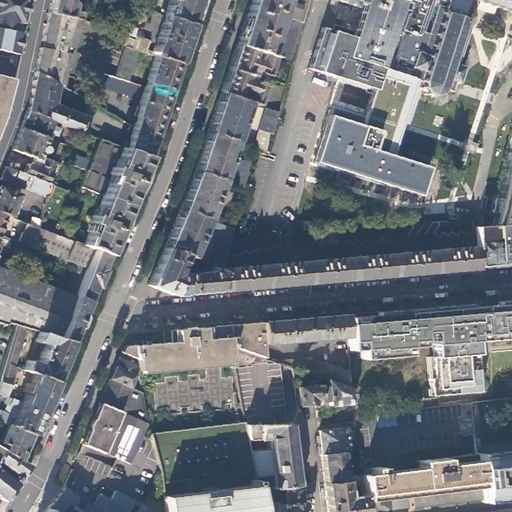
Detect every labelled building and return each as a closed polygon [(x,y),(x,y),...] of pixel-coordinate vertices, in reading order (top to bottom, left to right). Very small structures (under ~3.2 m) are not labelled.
[(25,14),(27,0),(0,0),(0,50),(16,54),(21,33),(15,31),(17,22),(23,23),(25,14)] [(72,4),(67,0),(50,0),(50,3),(48,12),(76,19),(77,12),(70,10),(72,4)] [(138,0),(137,8),(148,11),(151,0),(138,0)] [(168,0),(163,16),(189,25),(196,0),(168,0)] [(291,59),(307,0),(249,0),(235,44),(263,54),(275,17),(282,19),(286,30),(278,56),(291,59)] [(320,29),(307,69),(373,90),(365,114),(375,117),(382,130),(395,124),(406,127),(410,116),(422,109),(416,97),(420,87),(420,86),(419,81),(412,78),(412,80),(410,79),(411,78),(410,78),(410,77),(411,77),(414,69),(411,68),(411,69),(409,68),(409,67),(408,67),(409,65),(410,66),(414,53),(413,53),(414,51),(415,51),(416,50),(417,50),(416,52),(421,53),(424,43),(423,43),(424,41),(424,42),(427,34),(422,32),(403,26),(389,69),(380,67),(401,0),(332,0),(354,7),(355,4),(362,6),(353,33),(332,26),(330,32),(320,29)] [(401,0),(411,3),(403,26),(422,32),(431,3),(435,4),(436,5),(437,3),(439,4),(438,5),(444,7),(446,0),(401,0)] [(469,0),(474,0),(511,12),(511,0),(446,0),(444,7),(438,5),(439,4),(437,3),(436,5),(435,4),(435,6),(436,6),(434,11),(433,10),(433,11),(434,12),(431,21),(430,21),(430,23),(428,31),(427,30),(427,32),(427,34),(424,42),(424,41),(423,43),(424,43),(421,53),(416,52),(417,50),(416,50),(415,51),(414,51),(413,53),(414,53),(410,66),(409,65),(408,67),(409,67),(409,68),(411,69),(411,68),(414,69),(411,77),(410,77),(410,78),(411,78),(410,79),(412,80),(412,78),(419,81),(420,86),(420,87),(421,88),(424,92),(423,93),(425,94),(426,93),(430,94),(430,96),(432,96),(432,95),(436,93),(437,94),(438,93),(441,88),(449,91),(448,92),(451,92),(451,91),(453,92),(453,90),(452,90),(454,81),(457,82),(456,84),(458,84),(458,82),(468,93),(472,90),(475,95),(480,93),(482,97),(487,95),(494,73),(491,69),(487,71),(482,61),(461,54),(464,44),(465,45),(466,43),(465,42),(467,35),(468,35),(469,33),(468,33),(471,24),(472,24),(472,23),(471,22),(473,18),(474,16),(465,14),(469,0)] [(151,12),(148,11),(137,8),(136,21),(135,24),(149,18),(151,12)] [(76,19),(48,12),(41,41),(43,41),(42,48),(40,47),(34,71),(59,85),(61,86),(65,68),(68,69),(71,54),(69,54),(70,48),(73,48),(79,19),(76,19)] [(176,63),(189,25),(163,16),(152,52),(145,50),(148,40),(133,36),(133,40),(131,49),(137,51),(154,56),(176,63)] [(135,24),(136,21),(118,18),(117,25),(134,30),(135,24)] [(134,30),(117,25),(116,33),(133,40),(133,36),(134,30)] [(263,54),(235,44),(227,69),(250,76),(252,71),(263,75),(270,56),(263,54)] [(127,81),(137,51),(131,49),(124,46),(114,76),(115,77),(127,81)] [(166,94),(176,63),(154,56),(144,86),(166,94)] [(0,75),(11,79),(13,73),(14,66),(9,63),(0,60),(0,75)] [(250,76),(227,69),(219,92),(245,101),(254,104),(260,85),(248,81),(250,76)] [(59,85),(34,71),(32,83),(28,101),(26,110),(56,122),(88,134),(93,122),(83,119),(84,116),(52,104),(55,89),(57,90),(59,85)] [(115,77),(114,76),(102,72),(98,85),(111,90),(115,77)] [(12,79),(11,79),(0,75),(0,120),(2,115),(5,105),(12,79)] [(154,131),(166,94),(144,86),(127,81),(115,77),(111,90),(134,98),(136,92),(141,94),(134,116),(136,116),(134,123),(154,131)] [(264,108),(277,112),(283,87),(270,83),(263,107),(264,108)] [(71,101),(75,94),(63,87),(59,94),(71,101)] [(245,101),(219,92),(206,131),(232,140),(245,101)] [(264,108),(253,144),(264,151),(269,134),(271,134),(277,112),(264,108)] [(56,122),(26,110),(22,120),(19,128),(49,139),(51,134),(54,126),(56,122)] [(511,263),(511,120),(497,185),(494,200),(491,212),(496,214),(493,225),(488,225),(470,226),(471,234),(472,247),(473,246),(475,266),(511,263)] [(146,156),(154,131),(134,123),(128,140),(124,139),(122,147),(146,156)] [(47,146),(49,139),(19,128),(15,139),(11,149),(32,157),(32,156),(42,159),(44,154),(45,154),(46,154),(47,154),(48,154),(48,153),(49,152),(49,151),(50,151),(50,149),(49,149),(49,148),(49,147),(48,147),(47,146)] [(219,179),(232,140),(206,131),(193,170),(219,179)] [(122,147),(98,138),(79,186),(101,195),(93,216),(90,215),(88,221),(90,222),(82,244),(96,249),(106,253),(146,156),(122,147)] [(76,155),(73,165),(86,169),(89,159),(76,155)] [(50,170),(54,162),(42,159),(32,156),(32,157),(30,164),(26,163),(23,174),(45,182),(49,174),(50,174),(51,171),(50,170)] [(233,184),(242,187),(248,162),(239,159),(233,184)] [(23,174),(4,167),(2,173),(0,177),(0,179),(43,197),(49,196),(53,185),(45,182),(23,174)] [(204,218),(219,179),(193,170),(179,208),(204,218)] [(497,185),(486,182),(482,198),(494,200),(497,185)] [(0,211),(7,215),(10,216),(18,194),(0,186),(0,211)] [(189,257),(204,218),(179,208),(163,246),(181,254),(187,256),(189,257)] [(29,223),(37,226),(40,220),(31,217),(29,223)] [(464,235),(471,234),(470,226),(470,218),(323,231),(323,235),(318,243),(325,247),(327,242),(333,246),(336,242),(342,245),(345,241),(351,244),(354,240),(359,243),(363,239),(368,242),(371,238),(377,242),(380,237),(385,241),(389,237),(394,240),(397,236),(403,240),(406,235),(412,239),(415,235),(420,238),(423,234),(429,237),(433,233),(438,236),(441,232),(447,236),(450,231),(455,235),(458,231),(464,235)] [(222,271),(223,268),(226,255),(229,239),(232,228),(226,226),(209,220),(205,232),(217,237),(209,266),(211,266),(222,271)] [(96,249),(82,244),(73,241),(31,225),(24,243),(66,261),(70,262),(79,266),(87,269),(96,249)] [(279,245),(278,235),(237,238),(229,239),(226,255),(239,254),(244,250),(247,253),(252,249),(256,252),(263,247),(279,245)] [(170,294),(219,290),(222,271),(211,266),(210,271),(175,274),(173,273),(181,254),(163,246),(147,284),(170,294)] [(219,290),(475,268),(475,266),(473,246),(472,247),(223,268),(222,271),(219,290)] [(86,300),(106,253),(96,249),(87,269),(85,276),(76,297),(86,300)] [(205,264),(189,257),(187,256),(185,262),(202,269),(205,264)] [(0,266),(0,321),(17,325),(26,327),(39,330),(59,336),(76,297),(68,293),(0,266)] [(85,276),(87,269),(79,266),(77,272),(85,276)] [(76,297),(85,276),(77,272),(68,293),(76,297)] [(70,340),(86,300),(76,297),(59,336),(70,340)] [(511,299),(344,314),(346,336),(348,350),(359,349),(360,359),(374,357),(374,352),(392,351),(393,356),(407,354),(406,346),(406,343),(420,341),(420,337),(430,336),(430,340),(431,342),(432,356),(429,356),(431,377),(428,378),(429,389),(434,388),(434,394),(473,391),(472,385),(477,384),(475,361),(473,361),(473,353),(474,353),(473,336),(490,334),(490,338),(511,336),(511,299)] [(346,336),(344,314),(252,323),(255,354),(265,358),(263,343),(346,336)] [(255,354),(252,323),(228,325),(210,326),(207,338),(229,345),(255,354)] [(14,366),(26,327),(17,325),(5,363),(14,366)] [(207,338),(210,326),(180,329),(167,330),(168,341),(153,342),(125,345),(121,347),(119,352),(134,358),(135,365),(136,369),(232,362),(229,345),(207,338)] [(53,381),(70,340),(59,336),(39,330),(35,339),(44,342),(45,346),(43,351),(41,351),(39,356),(40,358),(39,362),(36,363),(26,359),(22,370),(32,373),(53,381)] [(168,341),(167,330),(153,332),(153,342),(168,341)] [(324,379),(350,388),(351,388),(350,371),(311,357),(280,360),(280,363),(324,379)] [(141,392),(136,369),(135,365),(116,358),(108,379),(141,392)] [(16,367),(14,366),(5,363),(2,375),(12,379),(16,367)] [(40,411),(53,381),(32,373),(28,383),(25,382),(22,391),(24,392),(20,403),(40,411)] [(12,379),(2,375),(0,380),(0,394),(7,397),(12,379)] [(136,450),(147,428),(146,424),(147,423),(141,392),(108,379),(81,443),(115,458),(129,464),(136,450)] [(328,405),(352,402),(350,388),(324,379),(326,388),(319,388),(320,400),(320,401),(327,401),(328,405)] [(320,400),(319,388),(319,385),(296,386),(299,404),(314,403),(314,400),(320,400)] [(20,403),(7,397),(4,403),(7,404),(3,412),(0,410),(0,421),(5,424),(31,434),(40,411),(20,403)] [(244,424),(243,423),(148,433),(156,460),(159,469),(162,498),(163,511),(261,511),(260,504),(257,491),(256,487),(255,478),(254,476),(250,451),(247,439),(244,424)] [(20,459),(31,434),(5,424),(0,436),(0,446),(5,450),(20,459)] [(256,424),(244,424),(247,439),(256,440),(256,424)] [(296,467),(291,424),(256,424),(256,440),(266,439),(267,450),(250,451),(254,476),(271,474),(272,487),(271,487),(271,489),(277,488),(283,487),(299,485),(296,467)] [(348,451),(345,428),(316,431),(317,439),(319,454),(342,452),(348,451)] [(511,448),(475,453),(476,455),(481,498),(482,503),(482,499),(485,499),(498,497),(501,497),(504,498),(506,498),(509,498),(511,498),(511,497),(511,448)] [(0,497),(3,501),(30,466),(20,459),(5,450),(0,455),(0,497)] [(159,469),(156,460),(136,450),(129,464),(115,458),(102,484),(115,491),(141,504),(139,508),(136,511),(163,511),(162,498),(146,500),(143,498),(159,469)] [(342,452),(319,454),(321,469),(323,482),(345,479),(342,452)] [(481,498),(476,455),(417,461),(418,468),(390,471),(381,472),(380,468),(371,468),(371,474),(360,475),(361,486),(363,496),(363,499),(373,498),(392,496),(400,495),(411,494),(413,507),(443,503),(443,506),(446,505),(451,505),(451,502),(481,498)] [(100,463),(96,471),(105,476),(109,468),(100,463)] [(68,473),(63,486),(71,492),(77,477),(68,473)] [(361,486),(360,475),(360,474),(352,475),(352,480),(355,479),(356,486),(361,486)] [(265,477),(255,478),(256,487),(257,491),(266,490),(265,477)] [(364,511),(363,499),(363,496),(350,497),(347,496),(346,482),(348,482),(348,479),(345,479),(323,482),(327,511),(364,511)] [(302,511),(299,485),(283,487),(285,504),(272,505),(271,502),(260,504),(261,511),(302,511)] [(71,492),(63,486),(42,511),(100,511),(101,511),(91,505),(87,503),(81,511),(74,506),(71,510),(67,510),(66,511),(62,511),(61,511),(74,494),(71,492)] [(91,505),(101,511),(100,511),(126,511),(131,504),(138,507),(139,508),(141,504),(115,491),(110,500),(97,494),(91,505)]
